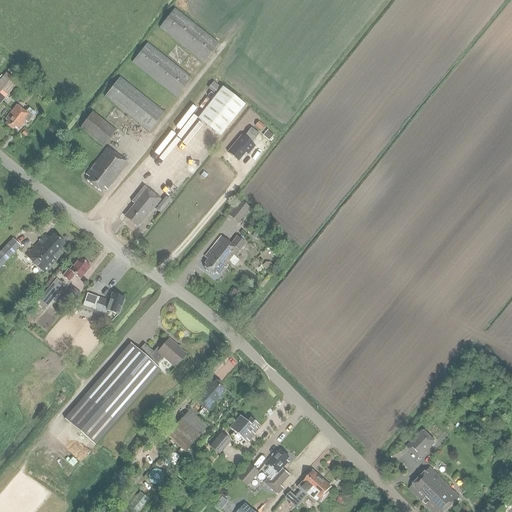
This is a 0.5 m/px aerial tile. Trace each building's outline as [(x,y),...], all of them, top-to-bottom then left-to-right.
[(175,9),(159,29),(204,64),(220,44),(175,9)] [(148,43),(132,63),(177,99),(193,79),(148,43)] [(0,104),(18,83),(6,73),(0,80),(0,104)] [(121,78),(105,98),(149,133),(165,113),(121,78)] [(220,137),(244,106),(221,88),(213,82),(208,89),(215,95),(197,119),(220,137)] [(25,113),(16,106),(4,120),(6,121),(4,124),(12,131),(14,128),(17,130),(25,121),(27,123),(33,117),(26,111),(25,113)] [(93,112),(79,129),(103,147),(117,130),(93,112)] [(255,127),(261,132),(265,127),(258,122),(255,127)] [(265,139),(271,131),(266,127),(260,134),(265,139)] [(251,128),(243,137),(241,136),(227,153),(237,162),(244,153),(247,156),(254,147),(251,144),(259,135),(251,128)] [(107,191),(128,164),(106,147),(84,175),(88,177),(85,181),(99,192),(103,188),(107,191)] [(204,172),(200,177),(204,180),(208,176),(204,172)] [(148,216),(160,201),(144,187),(131,202),(135,206),(125,218),(135,226),(137,223),(139,225),(147,216),(148,216)] [(165,197),(155,210),(160,214),(170,201),(165,197)] [(239,202),(228,216),(238,224),(249,210),(239,202)] [(53,258),(65,245),(53,234),(49,239),(45,236),(26,257),(44,274),(56,260),(53,258)] [(230,262),(229,262),(234,266),(238,260),(234,256),(235,255),(236,255),(245,244),(237,237),(230,245),(220,237),(204,258),(207,260),(201,267),(202,268),(200,271),(210,278),(212,276),(214,278),(220,271),(221,271),(223,268),(224,269),(230,262)] [(0,268),(20,247),(12,239),(0,252),(0,268)] [(79,258),(68,271),(67,270),(61,278),(68,283),(75,275),(80,279),(90,267),(79,258)] [(266,263),(263,266),(268,271),(273,266),(270,263),(266,263)] [(41,315),(59,292),(57,291),(63,284),(57,279),(32,308),(41,315)] [(81,294),(72,287),(64,297),(73,304),(81,294)] [(98,298),(95,308),(93,314),(103,318),(106,311),(118,315),(124,299),(111,294),(109,302),(98,298)] [(76,315),(90,320),(93,311),(74,304),(70,313),(76,315)] [(53,306),(44,314),(50,321),(57,315),(60,319),(63,316),(53,306)] [(179,349),(169,340),(160,350),(157,348),(153,352),(144,344),(138,351),(130,344),(64,420),(94,446),(160,370),(156,366),(163,357),(175,367),(185,355),(179,350),(179,349)] [(197,402),(190,409),(201,419),(207,411),(208,412),(225,394),(223,392),(226,389),(216,380),(214,383),(212,381),(206,387),(207,387),(204,391),(203,390),(194,400),(197,402)] [(190,409),(166,436),(185,452),(209,426),(201,419),(190,409)] [(246,420),(244,422),(239,417),(229,429),(245,443),(247,441),(249,442),(255,435),(253,433),(257,430),(254,428),(256,425),(250,420),(248,422),(246,420)] [(419,461),(436,444),(422,431),(406,448),(419,461)] [(209,447),(219,455),(231,440),(221,432),(209,447)] [(269,476),(264,482),(278,495),(283,488),(280,486),(289,475),(282,469),(288,462),(287,461),(289,458),(280,451),(278,454),(276,452),(274,455),(273,454),(271,456),(272,457),(264,466),(269,470),(266,473),(269,476)] [(173,452),(168,465),(179,469),(184,457),(173,452)] [(250,464),(238,479),(247,487),(259,472),(250,464)] [(429,469),(409,490),(431,511),(444,511),(459,498),(429,469)] [(285,498),(296,509),(321,480),(312,472),(305,479),(297,488),(301,492),(296,497),(290,492),(285,498)] [(330,488),(321,480),(296,509),(308,496),(313,501),(317,497),(319,499),(330,488)] [(511,511),(511,495),(500,509),(504,511),(511,511)]
